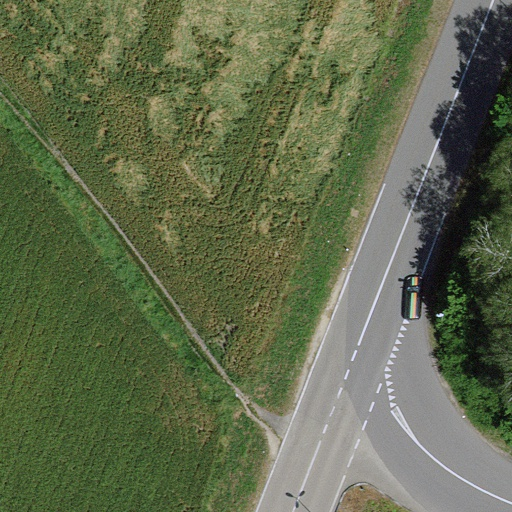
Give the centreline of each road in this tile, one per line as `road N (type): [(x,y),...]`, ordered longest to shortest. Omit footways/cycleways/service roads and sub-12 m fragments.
road 1 (unclassified): [(493,0),(366,326)]
road 2 (unclassified): [(366,326),(384,387),(421,446),(450,472),(511,504)]
road 3 (unclassified): [(366,326),(293,511)]
